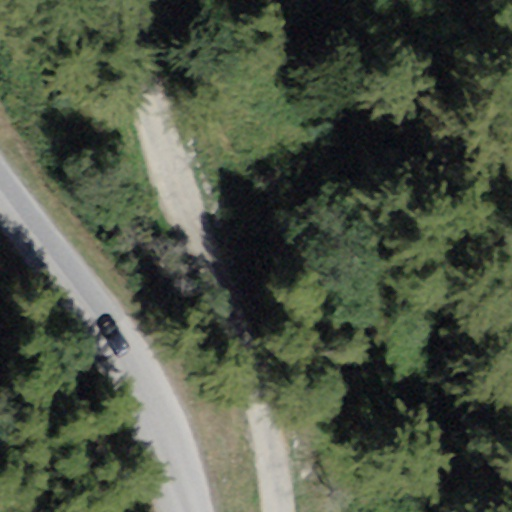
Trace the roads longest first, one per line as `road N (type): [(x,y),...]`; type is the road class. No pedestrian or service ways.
road 1 (residential): [(271,511),(264,456),(141,64),(131,0)]
road 2 (unclassified): [(187,511),(153,383),(0,178)]
